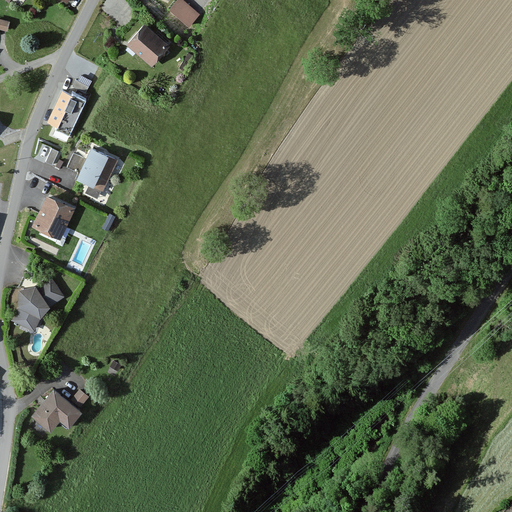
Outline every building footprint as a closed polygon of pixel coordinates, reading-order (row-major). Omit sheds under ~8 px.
[(179,0),(177,0),(168,11),(189,28),(199,15),(179,0)] [(0,26),(6,29),(10,18),(0,14),(0,26)] [(144,25),(125,46),(151,69),(170,46),(144,25)] [(73,83),(85,89),(89,82),(77,75),(73,83)] [(59,94),(46,121),(68,132),(83,105),(59,94)] [(92,147),(75,178),(102,191),(117,160),(92,147)] [(67,163),(79,169),(84,157),(73,152),(67,163)] [(74,210),(47,198),(34,227),(60,240),(74,210)] [(17,306),(9,321),(34,332),(40,316),(50,306),(65,297),(51,274),(36,284),(18,288),(17,306)] [(121,365),(113,361),(110,367),(118,371),(121,365)] [(88,397),(80,390),(72,400),(80,407),(88,397)] [(54,391),(33,416),(51,431),(59,421),(69,429),(82,414),(54,391)]
